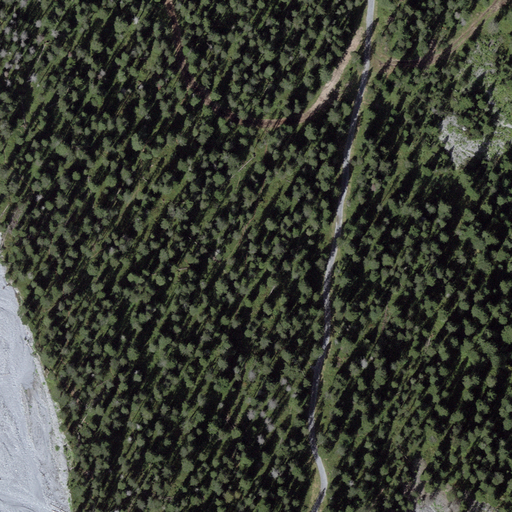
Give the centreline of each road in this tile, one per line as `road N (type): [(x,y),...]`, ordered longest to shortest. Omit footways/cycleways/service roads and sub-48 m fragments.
road 1 (track): [(319,511),(325,488),(310,416),(332,349),(325,287),(361,100),(368,0)]
road 2 (track): [(166,0),(189,94),(252,123),(278,124),(317,106),(368,31)]
